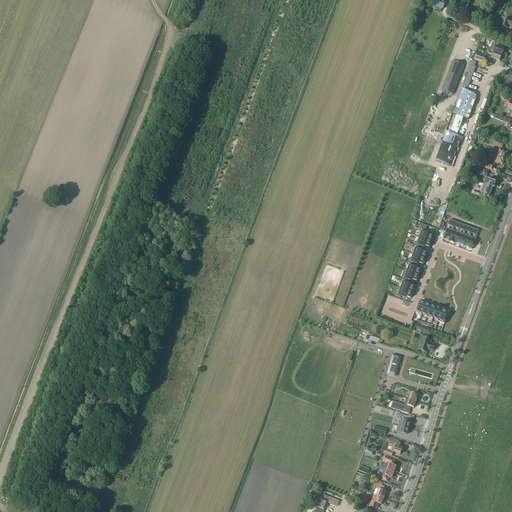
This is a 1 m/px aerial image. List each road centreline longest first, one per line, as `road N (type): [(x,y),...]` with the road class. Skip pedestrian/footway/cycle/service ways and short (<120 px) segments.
road 1 (track): [(188,511),(379,0)]
road 2 (track): [(0,479),(179,0)]
road 3 (secondary): [(402,511),(462,333)]
road 4 (residential): [(412,312),(437,244),(488,262)]
